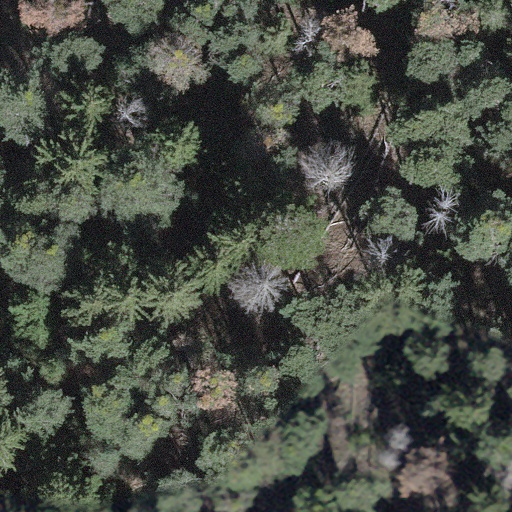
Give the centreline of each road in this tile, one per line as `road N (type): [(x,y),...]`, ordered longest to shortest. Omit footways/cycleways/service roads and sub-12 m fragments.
road 1 (motorway): [(245,0),(0,394)]
road 2 (motorway): [(280,511),(511,139)]
